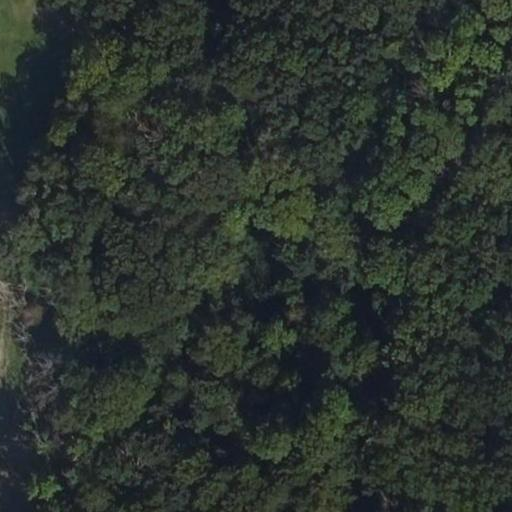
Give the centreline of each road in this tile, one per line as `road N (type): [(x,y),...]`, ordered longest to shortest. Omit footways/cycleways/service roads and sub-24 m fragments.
road 1 (track): [(151,0),(232,180),(264,511)]
road 2 (unclassified): [(410,511),(474,195),(511,139)]
